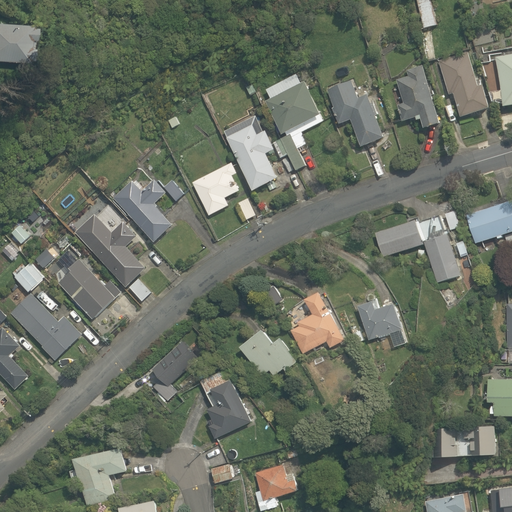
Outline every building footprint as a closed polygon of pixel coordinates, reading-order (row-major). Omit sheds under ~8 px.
[(438,27),(431,0),(417,0),(425,30),(420,31),(428,62),(441,59),(434,28),(438,27)] [(0,62),(27,64),(27,62),(31,62),(33,29),(29,29),(29,26),(0,24),(0,62)] [(511,46),(511,33),(497,37),(494,25),(473,30),(479,55),(511,46)] [(455,94),(462,118),(492,109),(484,86),(480,87),(469,53),(440,62),(451,95),(455,94)] [(511,54),(497,58),(505,108),(511,106),(511,54)] [(423,121),(425,129),(442,124),(424,66),(408,71),(410,77),(398,81),(405,104),(399,106),(404,123),(418,118),(419,122),(423,121)] [(352,121),(363,148),(386,139),(368,95),(359,98),(352,81),(329,91),(336,108),(334,109),(341,125),(352,121)] [(281,139),(297,171),(306,167),(300,154),(311,149),(303,132),(325,121),(306,82),(267,101),(285,137),(281,139)] [(257,92),(253,84),(247,87),(251,95),(257,92)] [(168,121),(172,128),(181,123),(177,116),(168,121)] [(265,132),(256,116),(225,132),(229,138),(228,139),(254,191),(280,179),(267,155),(276,150),(267,131),(265,132)] [(289,155),(280,139),(273,143),(281,159),(289,155)] [(195,183),(211,216),(232,207),(227,198),(242,191),(234,176),(239,174),(235,164),(195,183)] [(115,199),(157,243),(175,226),(176,225),(157,205),(169,193),(157,180),(145,192),(134,180),(115,199)] [(165,188),(177,202),(185,195),(173,181),(165,188)] [(240,203),(248,220),(258,215),(250,199),(240,203)] [(506,236),(511,254),(511,253),(511,203),(469,215),(477,244),(506,236)] [(457,210),(446,213),(451,231),(463,227),(457,210)] [(438,283),(462,275),(441,215),(421,222),(420,218),(376,234),(385,259),(425,245),(438,283)] [(94,252),(129,288),(150,269),(130,248),(140,237),(125,222),(94,252)] [(32,234),(20,223),(11,233),(22,244),(32,234)] [(461,258),(469,255),(465,242),(458,244),(461,258)] [(19,253),(7,243),(1,250),(12,260),(19,253)] [(60,283),(94,319),(122,293),(110,281),(106,285),(81,258),(71,268),(73,270),(60,283)] [(30,293),(41,283),(46,279),(41,275),(32,264),(16,278),(30,293)] [(130,288),(143,302),(153,293),(140,279),(130,288)] [(13,314),(41,343),(45,347),(44,347),(58,361),(85,335),(67,316),(61,322),(41,301),(34,293),(13,314)] [(293,331),(304,355),(328,343),(331,349),(347,341),(323,293),(307,301),(315,315),(299,323),(301,327),(293,331)] [(360,307),(371,341),(405,330),(396,305),(378,311),(376,302),(360,307)] [(0,324),(8,317),(0,308),(0,324)] [(293,310),(282,315),(285,321),(295,316),(293,310)] [(0,331),(0,371),(17,390),(30,377),(13,359),(16,357),(13,354),(22,346),(4,328),(0,331)] [(272,371),(276,377),(285,369),(287,372),(299,363),(291,353),(292,351),(283,339),(276,345),(266,331),(243,349),(264,377),(272,371)] [(357,344),(365,341),(361,331),(353,334),(357,344)] [(216,439),(253,422),(250,415),(252,414),(249,408),(245,409),(234,383),(238,381),(229,369),(201,382),(207,394),(214,407),(210,409),(214,420),(210,421),(212,426),(211,426),(216,439)] [(496,414),(496,417),(511,417),(511,380),(490,381),(490,403),(492,403),(492,414),(496,414)] [(286,414),(279,419),(283,425),(290,420),(286,414)] [(434,430),(435,458),(498,455),(497,427),(434,430)] [(84,484),(90,507),(119,500),(113,476),(130,472),(124,448),(78,460),(81,470),(74,472),(78,486),(84,484)] [(290,459),(298,456),(295,448),(287,451),(290,459)] [(139,474),(150,473),(149,465),(138,467),(139,474)] [(214,469),(217,484),(236,479),(233,465),(214,469)] [(257,493),(262,511),(263,511),(281,507),(278,498),(301,492),(295,474),(288,476),(285,466),(257,474),(262,491),(257,493)] [(427,502),(429,511),(474,511),(471,494),(427,502)] [(159,511),(157,501),(122,508),(122,511),(159,511)]
